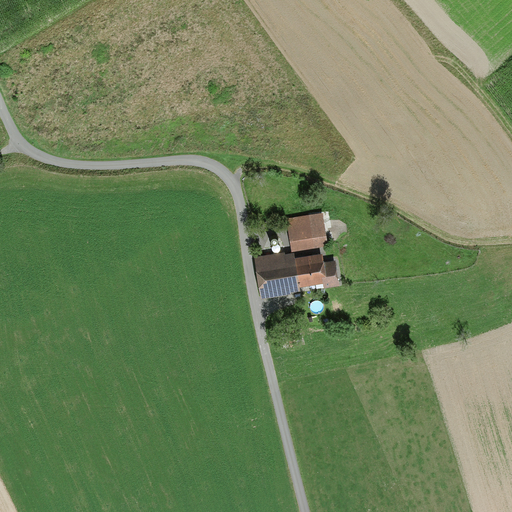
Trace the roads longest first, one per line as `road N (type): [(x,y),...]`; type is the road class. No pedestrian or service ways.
road 1 (unclassified): [(0,105),(18,141),(46,158),(87,165),(202,161),(232,183),(305,511)]
road 2 (track): [(232,183),(254,165),(284,167),(388,203),(453,239),(511,241)]
